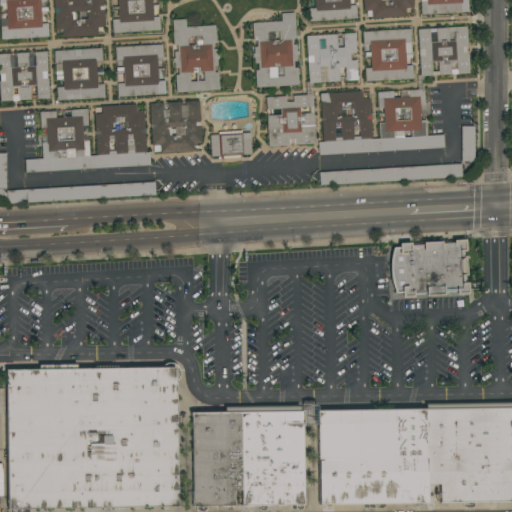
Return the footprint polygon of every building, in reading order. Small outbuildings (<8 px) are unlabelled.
[(1,39),(0,19),(6,18),(6,9),(0,9),(0,0),(46,0),(40,1),(40,8),(47,8),(47,11),(46,11),(46,13),(41,13),(42,24),(47,23),(48,37),(1,39)] [(53,0),(103,0),(105,27),(97,27),(97,35),(63,37),(63,30),(55,30),(53,0)] [(113,33),(112,20),(118,19),(118,8),(111,9),(111,7),(118,7),(117,0),(151,0),(152,5),(158,4),(158,6),(152,7),(153,17),(159,17),(160,30),(113,33)] [(349,0),(350,6),(355,5),(356,18),(309,21),(308,8),(314,8),(314,0),(349,0)] [(362,0),(412,0),(413,8),(406,8),(406,16),(372,18),(372,16),(367,17),(366,10),(363,11),(362,0)] [(421,15),(420,0),(467,0),(468,12),(421,15)] [(255,87),(254,70),(258,70),(258,63),(254,63),(254,56),(252,57),(252,53),(254,53),(253,47),(256,47),(256,40),(253,41),(252,23),(281,21),(280,14),(294,13),(295,37),(292,38),(292,44),(296,44),(296,51),(297,51),(298,54),(296,54),(297,61),(293,61),(294,68),(297,67),(298,85),(255,87)] [(176,92),(175,75),(179,75),(178,68),(175,68),(174,61),(172,61),(172,58),(174,58),(174,51),(177,51),(176,44),(173,45),(172,20),(185,19),(185,27),(215,25),(216,43),(212,43),(212,49),(216,49),(217,65),(213,66),(214,72),(218,72),(219,89),(176,92)] [(417,29),(466,27),(468,74),(420,76),(417,29)] [(410,29),(411,54),(405,55),(405,66),(412,65),(412,78),(365,81),(364,69),(370,68),(369,44),(363,44),(362,32),(410,29)] [(305,36),(336,34),(337,48),(343,47),(342,34),(354,33),(356,53),(350,53),(350,60),(356,60),(357,79),(345,80),(344,67),(338,67),(339,81),(327,81),(326,68),(320,69),(321,82),(308,83),(305,36)] [(118,96),(117,84),(124,83),(123,72),(116,73),(116,68),(122,67),(122,60),(116,60),(115,47),(162,44),(162,58),(156,58),(157,68),(163,68),(163,70),(157,70),(158,81),(164,81),(165,94),(118,96)] [(101,48),(102,61),(95,62),(96,72),(102,72),(102,74),(96,74),(97,84),(103,84),(104,97),(57,100),(56,87),(62,87),(62,79),(56,79),(55,72),(62,71),(61,63),(54,64),(53,51),(101,48)] [(0,53),(28,52),(28,63),(35,63),(34,52),(46,51),(47,71),(46,72),(46,78),(47,78),(49,98),(36,99),(36,85),(30,86),(31,99),(19,99),(19,101),(11,101),(11,100),(0,101),(0,53)] [(318,154),(318,142),(322,142),(321,122),(326,122),(326,118),(321,118),(320,93),(362,91),(362,99),(369,98),(372,139),(380,139),(379,123),(383,123),(383,108),(378,108),(377,92),(392,91),(393,97),(408,97),(408,90),(424,89),(424,105),(420,105),(420,120),(425,120),(426,135),(443,135),(443,147),(318,154)] [(265,97),(285,96),(286,102),(293,101),(292,95),(312,94),(315,143),(295,145),(295,143),(288,143),(288,145),(268,146),(265,97)] [(160,153),(160,151),(153,152),(153,146),(152,146),(149,103),(162,103),(162,107),(163,114),(168,114),(168,110),(167,110),(167,102),(181,102),(181,105),(185,105),(185,101),(198,100),(201,143),(193,143),(194,151),(160,153)] [(25,172),(24,160),(42,159),(41,143),(46,143),(45,127),(40,128),(39,112),(55,111),(55,117),(71,116),(70,110),(86,109),(87,125),(82,125),(83,140),(88,140),(89,156),(97,155),(94,114),(101,114),(101,106),(135,104),(136,112),(143,111),(144,128),(139,129),(139,133),(145,133),(146,152),(149,152),(150,165),(25,172)] [(461,126),(474,126),(474,161),(461,161),(461,126)] [(209,135),(218,134),(218,132),(241,130),(242,133),(249,133),(251,154),(239,155),(239,157),(223,158),(222,156),(211,156),(209,135)] [(0,153),(6,153),(6,188),(0,188),(6,194),(6,191),(154,182),(155,195),(7,204),(3,202),(0,200),(0,153)] [(461,164),(461,177),(319,185),(319,172),(461,164)] [(465,251),(464,251),(466,282),(467,282),(468,294),(456,294),(456,292),(443,292),(444,295),(425,296),(425,294),(413,295),(413,297),(402,298),(401,292),(395,293),(393,287),(390,276),(389,262),(392,247),(399,247),(398,243),(410,242),(410,243),(465,239),(465,251)] [(176,507),(6,509),(4,370),(38,369),(38,365),(75,364),(76,368),(94,368),(94,366),(116,366),(116,368),(174,367),(176,507)] [(511,408),(425,409),(425,403),(511,401),(511,408)] [(224,406),(298,405),(298,412),(239,412),(224,413),(224,406)] [(511,408),(511,502),(439,503),(439,484),(433,484),(433,503),(426,503),(425,409),(511,408)] [(233,490),(233,505),(192,506),(191,413),(196,413),(197,411),(199,409),(201,410),(202,411),(203,413),(224,413),(239,412),(241,490),(233,490)] [(426,503),(319,504),(317,411),(425,409),(426,503)] [(239,412),(298,412),(301,412),(302,504),(241,505),(241,490),(239,412)]
